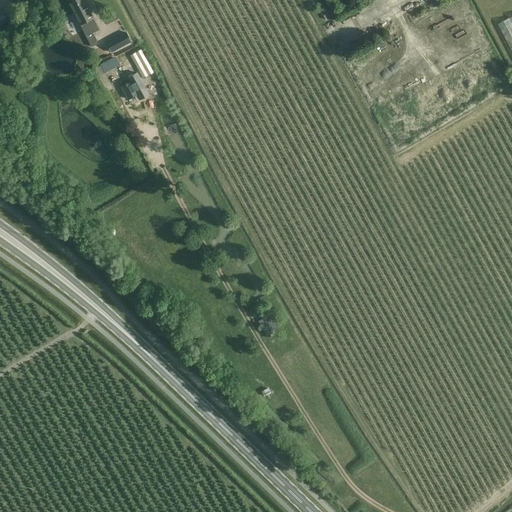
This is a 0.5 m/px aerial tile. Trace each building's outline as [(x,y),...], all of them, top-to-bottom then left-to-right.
[(67,0),(80,25),(91,47),(98,43),(93,33),(99,29),(84,0),(67,0)] [(511,16),(498,24),(511,51),(511,16)] [(122,34),(128,46),(136,42),(130,30),(122,34)] [(143,78),(153,73),(140,49),(131,54),(143,78)] [(103,73),(118,65),(114,58),(99,65),(103,73)] [(149,95),(136,73),(128,77),(130,81),(121,86),(128,100),(137,95),(140,100),(149,95)] [(259,323),(266,334),(269,340),(277,335),(274,330),(281,326),(271,308),(261,314),(264,320),(259,323)]
